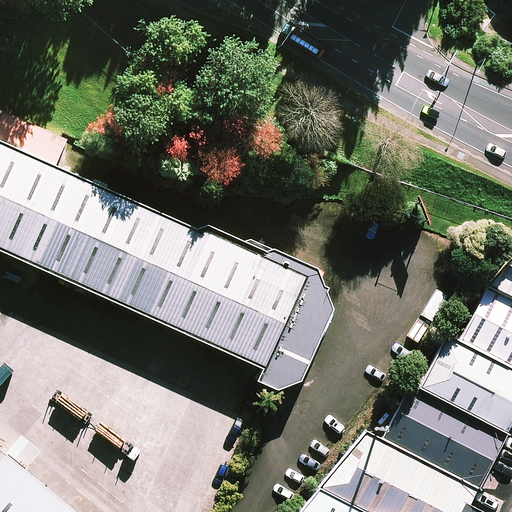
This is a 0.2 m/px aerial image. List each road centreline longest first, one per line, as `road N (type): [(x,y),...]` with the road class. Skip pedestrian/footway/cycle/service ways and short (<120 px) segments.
road 1 (secondary): [(511,131),(374,61)]
road 2 (secondary): [(374,61),(270,0)]
